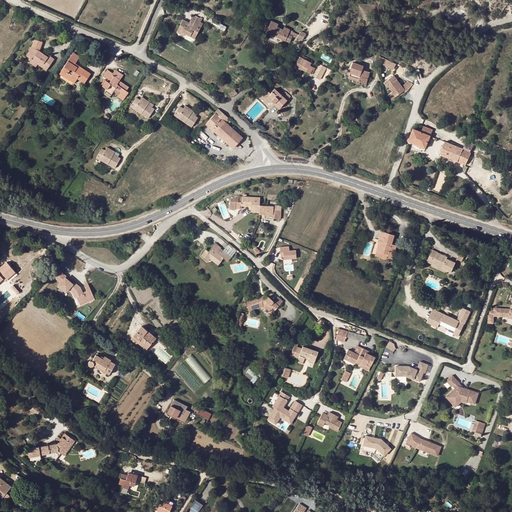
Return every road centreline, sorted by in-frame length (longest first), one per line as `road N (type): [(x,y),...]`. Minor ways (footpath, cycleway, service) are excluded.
road 1 (unclassified): [(59,232),(84,258),(116,270),(182,214),(198,212),(308,306),(460,366),(511,243)]
road 2 (unclassified): [(0,359),(40,397),(119,446),(415,511)]
road 3 (unclassified): [(9,0),(141,57),(257,141)]
road 4 (unclassified): [(511,17),(483,29),(420,88),(386,193)]
road 5 (secondary): [(261,170),(128,227),(59,232)]
road 6 (secondary): [(511,238),(386,193)]
road 7 (unknown): [(465,365),(502,389),(483,465)]
